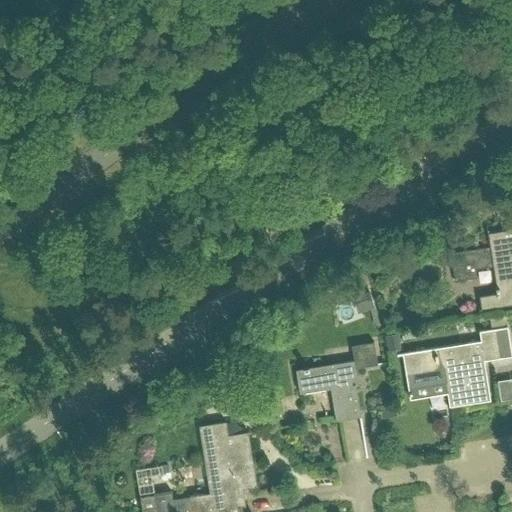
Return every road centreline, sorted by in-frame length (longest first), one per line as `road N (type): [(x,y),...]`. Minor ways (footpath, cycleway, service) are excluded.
road 1 (tertiary): [(0,454),(511,121)]
road 2 (tertiary): [(316,0),(0,230)]
